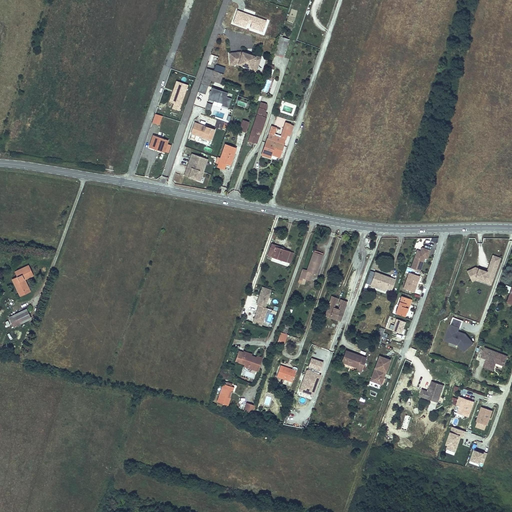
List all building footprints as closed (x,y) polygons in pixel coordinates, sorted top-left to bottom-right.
[(247,21),(252,23),(251,27),(263,31),(264,27),(267,20),(237,10),(234,17),(232,23),(245,27),(247,21)] [(273,54),(282,57),(288,39),(279,36),(273,54)] [(257,66),(260,58),(250,55),(250,56),(246,55),(247,54),(242,52),(229,53),(230,64),(238,64),(251,68),(252,64),(257,66)] [(213,71),(210,80),(216,82),(219,83),(224,68),(215,65),(213,71)] [(206,69),(201,84),(204,85),(208,87),(210,80),(213,71),(206,69)] [(201,84),(198,92),(205,94),(207,91),(208,87),(204,85),(201,84)] [(228,94),(213,88),(204,110),(209,112),(212,105),(221,109),(220,110),(227,113),(232,100),(227,98),(228,94)] [(164,101),(170,103),(173,95),(167,93),(164,101)] [(249,136),(248,142),(255,144),(257,139),(255,138),(257,134),(258,130),(261,131),(265,118),(267,114),(264,113),(266,109),(265,104),(261,102),(249,136)] [(162,116),(156,114),(153,123),(159,125),(162,116)] [(226,130),(228,124),(217,120),(215,126),(226,130)] [(242,120),(239,130),(245,132),(248,122),(242,120)] [(190,133),(195,135),(196,134),(211,139),(214,130),(194,123),(190,133)] [(276,128),(271,126),(261,155),(270,158),(271,154),(272,151),(274,152),(273,153),(280,155),(286,135),(290,137),(294,126),(285,123),(280,138),(273,135),(276,128)] [(163,152),(164,151),(167,152),(168,152),(170,145),(166,144),(168,141),(153,135),(149,147),(153,149),(153,148),(160,150),(159,151),(163,152)] [(219,161),(225,163),(226,161),(230,162),(235,148),(225,145),(220,158),(219,161)] [(205,164),(202,163),(204,158),(191,154),(184,175),(199,181),(205,164)] [(225,163),(219,161),(218,163),(217,167),(225,169),(227,164),(225,163)] [(283,250),(280,249),(281,248),(271,245),(269,252),(268,255),(272,257),(286,262),(286,261),(288,262),(291,254),(289,253),(289,252),(283,250)] [(415,251),(409,268),(418,271),(423,258),(425,259),(428,251),(420,248),(419,252),(415,251)] [(313,255),(307,271),(313,273),(316,274),(321,258),(313,255)] [(491,260),(487,272),(495,275),(499,262),(491,260)] [(19,294),(28,289),(26,284),(24,285),(22,281),(24,280),(33,276),(29,266),(14,273),(17,277),(12,279),(19,294)] [(467,271),(471,279),(476,277),(492,283),(495,275),(487,272),(475,268),(467,271)] [(366,284),(370,286),(371,284),(375,273),(370,271),(366,284)] [(297,282),(303,284),(304,279),(310,281),(312,276),(301,272),(297,282)] [(401,288),(412,292),(418,276),(407,272),(401,288)] [(375,273),(371,284),(386,289),(391,290),(394,280),(390,278),(389,280),(383,278),(383,276),(375,273)] [(270,289),(262,286),(255,304),(258,305),(252,323),(260,326),(267,308),(264,307),(270,289)] [(338,298),(332,296),(326,312),(330,314),(329,317),(340,321),(347,302),(340,299),(339,303),(341,304),(339,310),(333,308),(335,302),(336,302),(338,298)] [(409,310),(410,306),(412,300),(402,296),(400,302),(395,313),(405,317),(406,313),(407,309),(409,310)] [(19,324),(31,319),(27,309),(15,315),(19,324)] [(14,327),(19,324),(15,315),(9,318),(14,327)] [(473,337),(459,333),(463,320),(452,317),(445,341),(449,342),(448,345),(468,351),(473,337)] [(392,331),(402,334),(406,322),(396,318),(392,331)] [(380,327),(375,341),(377,342),(380,343),(380,342),(381,340),(382,337),(383,334),(385,329),(380,327)] [(279,337),(277,341),(284,343),(286,337),(287,334),(286,334),(285,334),(281,332),(280,332),(279,335),(279,337)] [(498,362),(499,364),(503,366),(506,357),(484,349),(481,358),(486,360),(484,368),(493,371),(496,363),(496,362),(498,362)] [(234,361),(239,363),(240,361),(249,365),(248,368),(257,371),(262,358),(256,356),(255,359),(250,357),(251,354),(243,351),(242,352),(238,350),(234,361)] [(354,356),(354,354),(345,351),(341,362),(357,368),(356,371),(361,373),(365,361),(360,360),(361,358),(354,356)] [(379,356),(372,377),(374,382),(384,378),(390,360),(379,356)] [(299,391),(314,395),(320,374),(323,361),(311,358),(307,370),(305,369),(299,391)] [(286,369),(286,368),(280,365),(276,377),(292,382),(296,370),(292,369),(291,370),(286,369)] [(370,380),(368,387),(379,391),(381,384),(374,382),(370,380)] [(217,403),(227,406),(230,398),(227,397),(229,391),(232,392),(233,388),(231,387),(232,384),(227,382),(226,385),(223,384),(217,403)] [(444,386),(432,382),(428,392),(422,390),(420,397),(426,399),(427,397),(430,398),(432,397),(434,398),(435,400),(438,401),(444,386)] [(454,422),(465,425),(467,417),(468,418),(468,417),(469,417),(474,402),(464,398),(463,399),(463,398),(460,407),(459,407),(454,422)] [(244,412),(252,414),(253,412),(255,406),(247,403),(244,412)] [(492,411),(481,407),(476,422),(487,426),(492,411)] [(465,432),(452,428),(446,445),(448,445),(447,449),(455,452),(457,448),(456,447),(459,436),(463,438),(465,432)] [(480,460),(484,461),(487,452),(484,450),(483,451),(475,448),(471,458),(480,461),(480,460)]
